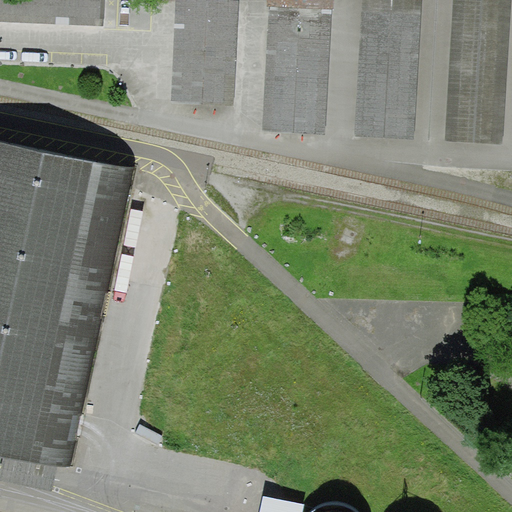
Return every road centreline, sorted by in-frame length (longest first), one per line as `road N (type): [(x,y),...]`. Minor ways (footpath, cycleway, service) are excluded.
road 1 (unknown): [(0,22),(132,37),(155,65),(154,113)]
road 2 (unknown): [(247,134),(250,0)]
